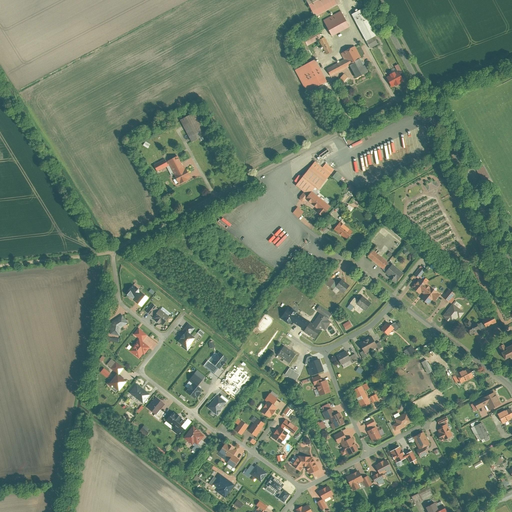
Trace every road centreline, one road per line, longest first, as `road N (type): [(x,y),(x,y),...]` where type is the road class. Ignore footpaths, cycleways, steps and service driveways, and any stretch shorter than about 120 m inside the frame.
road 1 (residential): [(421,87),(113,250)]
road 2 (residential): [(511,259),(421,87)]
road 3 (residential): [(250,450),(144,375),(141,367),(164,337)]
road 4 (residential): [(509,386),(394,296)]
